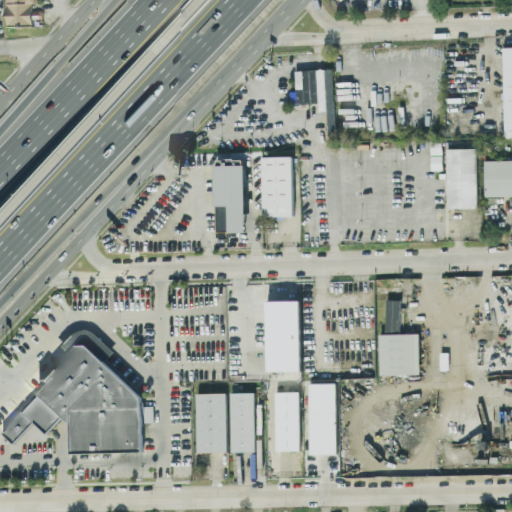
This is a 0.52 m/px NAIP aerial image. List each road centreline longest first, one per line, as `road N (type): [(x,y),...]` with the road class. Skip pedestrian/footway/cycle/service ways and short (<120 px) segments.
road 1 (residential): [(511,492),(0,502)]
road 2 (residential): [(511,258),(110,272)]
road 3 (motorway): [(0,266),(241,0)]
road 4 (primary): [(0,322),(224,75)]
road 5 (motorway): [(0,294),(224,75)]
road 6 (motorway): [(158,0),(0,167)]
road 7 (motorway): [(150,51),(0,212)]
road 8 (motorway): [(114,0),(0,128)]
road 9 (residential): [(511,23),(349,30)]
road 10 (primary): [(94,0),(0,102)]
